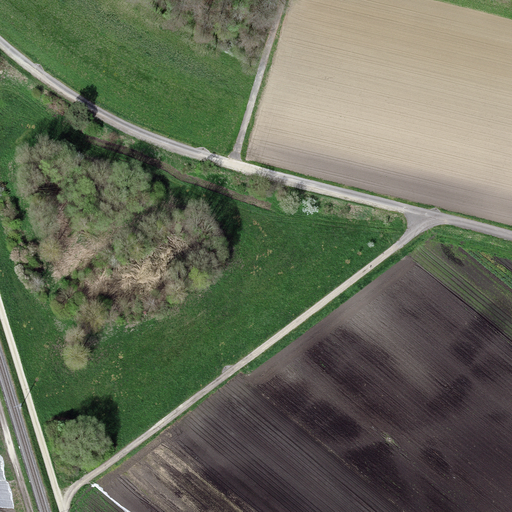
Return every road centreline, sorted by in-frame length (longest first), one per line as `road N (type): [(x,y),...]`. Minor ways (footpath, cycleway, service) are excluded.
road 1 (residential): [(511,235),(162,142),(76,98),(0,41)]
road 2 (track): [(63,508),(79,483),(429,214)]
road 3 (track): [(0,303),(64,511)]
road 4 (track): [(233,164),(279,23)]
